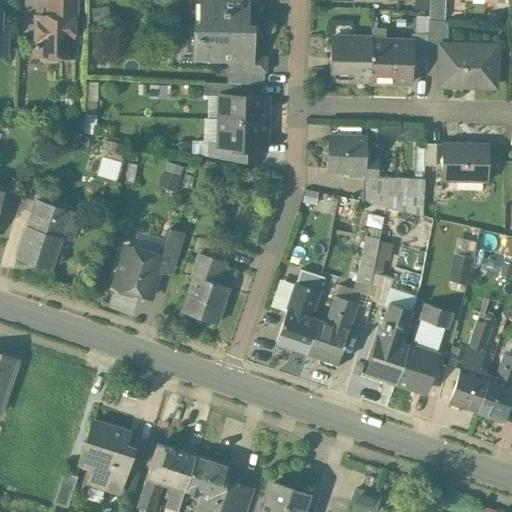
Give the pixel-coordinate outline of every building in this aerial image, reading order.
[(74,0),(49,0),(49,17),(74,17),(74,0)] [(219,1),(218,0),(200,0),(200,25),(245,26),(246,4),(246,2),(219,1)] [(429,0),(429,18),(442,19),(443,0),(429,0)] [(49,17),(36,17),(36,43),(34,43),(34,47),(36,47),(36,55),(39,55),(43,59),(54,59),(59,55),(73,55),(73,45),(76,42),(76,34),(73,32),(74,17),(49,17)] [(442,19),(429,18),(428,33),(428,52),(439,53),(439,45),(442,45),(442,19)] [(200,25),(189,24),(189,41),(199,41),(198,51),(221,51),(220,58),(228,58),(251,59),(251,56),(252,26),(200,25)] [(428,33),(411,33),(411,40),(412,41),(411,60),(427,60),(428,52),(428,33)] [(371,38),(331,37),(330,79),(370,80),(371,39),(371,38)] [(411,40),(371,39),(370,80),(370,81),(411,82),(411,60),(412,41),(411,40)] [(442,45),(439,45),(439,53),(438,84),(494,86),(495,46),(442,45)] [(267,56),(251,56),(251,59),(228,58),(227,71),(266,72),(267,56)] [(240,83),(204,82),(203,95),(221,95),(221,94),(240,95),(240,83)] [(240,95),(221,94),(221,95),(220,118),(266,120),(267,96),(240,95)] [(266,120),(220,118),(219,146),(235,146),(234,149),(265,150),(266,120)] [(366,137),(329,136),(328,168),(350,169),(350,166),(364,166),(364,176),(377,176),(377,157),(365,157),(366,137)] [(436,143),(424,142),(424,165),(436,166),(436,143)] [(487,144),(442,143),(441,179),(486,180),(487,144)] [(115,177),(119,159),(100,154),(96,172),(115,177)] [(177,191),(185,165),(165,160),(157,186),(177,191)] [(364,176),(361,176),(361,201),(423,215),(424,178),(377,176),(364,176)] [(304,186),(300,204),(329,212),(334,193),(304,186)] [(84,216),(36,201),(18,257),(51,267),(56,248),(63,250),(66,241),(59,239),(63,227),(79,232),(84,216)] [(184,234),(168,229),(160,256),(161,256),(159,264),(174,268),(184,234)] [(380,238),(366,235),(357,281),(371,284),(373,272),(380,238)] [(230,248),(199,238),(195,252),(199,253),(225,261),(230,248)] [(160,256),(125,246),(114,286),(132,291),(131,292),(150,297),(159,264),(161,256),(160,256)] [(475,256),(453,251),(447,275),(469,281),(475,256)] [(199,253),(192,276),(194,277),(182,311),(216,323),(228,287),(218,284),(225,261),(199,253)] [(394,279),(373,272),(371,284),(377,286),(372,301),(386,305),(394,279)] [(296,283),(276,342),(306,353),(317,320),(309,317),(318,290),(296,283)] [(333,296),(324,323),(317,320),(306,353),(336,363),(357,304),(333,296)] [(389,303),(366,373),(395,382),(407,346),(407,345),(401,343),(412,311),(389,303)] [(448,311),(425,304),(420,319),(443,327),(448,311)] [(462,366),(476,370),(491,325),(477,320),(468,345),(468,346),(462,366)] [(436,355),(407,346),(395,382),(424,391),(436,355)] [(0,408),(15,360),(0,355),(0,408)] [(495,377),(489,375),(476,409),(503,418),(511,391),(511,357),(502,355),(495,377)] [(476,370),(462,366),(450,400),(476,409),(489,375),(476,370)] [(129,435),(92,423),(79,462),(93,467),(88,481),(120,491),(131,455),(123,452),(129,435)] [(174,449),(157,443),(146,476),(161,481),(170,484),(174,471),(167,468),(174,449)] [(194,456),(174,449),(167,468),(174,471),(170,484),(175,486),(184,489),(194,456)] [(231,468),(194,456),(184,489),(183,491),(203,498),(198,511),(226,511),(235,485),(227,482),(231,468)] [(63,473),(53,503),(67,508),(77,478),(63,473)] [(161,481),(146,476),(136,505),(151,510),(161,481)] [(301,511),(307,494),(275,483),(265,511),(301,511)] [(245,511),(252,490),(235,485),(226,511),(245,511)] [(171,492),(166,507),(177,510),(183,491),(184,489),(175,486),(173,492),(171,492)] [(379,497),(355,489),(351,501),(375,509),(379,497)]
